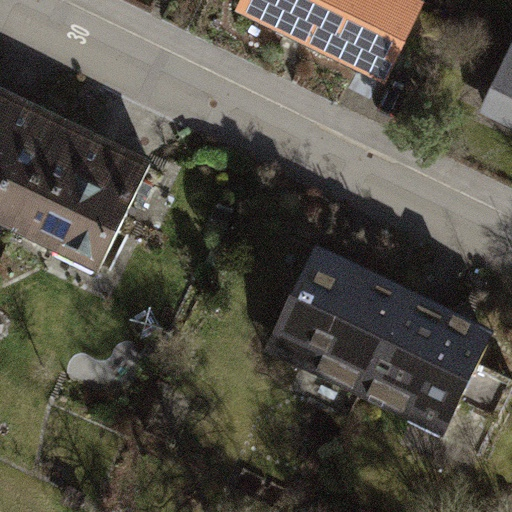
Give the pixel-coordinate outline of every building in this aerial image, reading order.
[(415,0),(245,0),(237,18),(388,89),(428,6),(415,0)] [(511,72),(488,120),(511,131),(511,72)] [(68,126),(0,91),(0,231),(12,237),(68,126)] [(155,169),(68,126),(12,237),(99,280),(155,169)] [(410,299),(319,256),(269,361),(360,404),(410,299)] [(500,342),(410,299),(360,404),(450,447),(463,419),(488,431),(508,388),(484,377),(500,342)]
